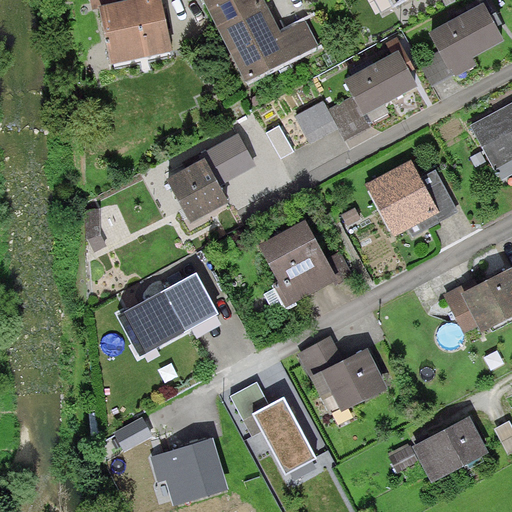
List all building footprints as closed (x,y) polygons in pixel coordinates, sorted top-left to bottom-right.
[(99,10),(111,68),(173,55),(161,0),(138,0),(127,2),(118,4),(118,0),(89,0),(92,11),(99,10)] [(204,0),(214,20),(255,0),(204,0)] [(263,0),(255,0),(214,20),(245,84),(318,48),(305,22),(280,35),(263,0)] [(387,0),(394,11),(413,0),(387,0)] [(437,53),(418,63),(432,91),(478,67),(473,57),(502,42),(483,6),(428,35),(437,53)] [(320,100),(291,115),(306,144),(336,129),(341,139),(368,125),(363,116),(417,88),(409,73),(414,71),(399,42),(388,48),(393,57),(344,82),(352,96),(325,109),(320,100)] [(511,101),(469,123),(500,185),(511,179),(511,101)] [(279,127),(263,136),(277,164),(293,155),(279,127)] [(232,135),(162,170),(190,225),(228,206),(215,179),(246,163),(232,135)] [(412,162),(365,188),(391,234),(405,227),(412,238),(456,213),(433,172),(421,179),(412,162)] [(355,208),(340,217),(346,228),(361,220),(355,208)] [(273,288),(285,310),(335,283),(337,287),(354,277),(337,248),(323,255),(304,221),(257,247),(279,285),(273,288)] [(474,320),(480,334),(511,320),(511,278),(508,269),(445,297),(458,327),(474,320)] [(118,318),(141,359),(196,328),(190,317),(213,304),(197,274),(118,318)] [(323,371),(342,410),(383,390),(364,351),(341,362),(330,340),(299,355),(310,378),(323,371)] [(253,435),(261,430),(251,412),(269,403),(257,381),(232,395),(253,435)] [(261,430),(285,475),(318,457),(285,395),(269,403),(251,412),(261,430)] [(127,455),(159,438),(147,416),(115,433),(127,455)] [(415,448),(433,485),(488,458),(470,421),(415,448)] [(511,425),(510,422),(495,430),(507,453),(511,449),(511,425)] [(172,507),(229,491),(214,440),(157,457),(172,507)] [(410,446),(389,456),(397,474),(419,464),(410,446)]
